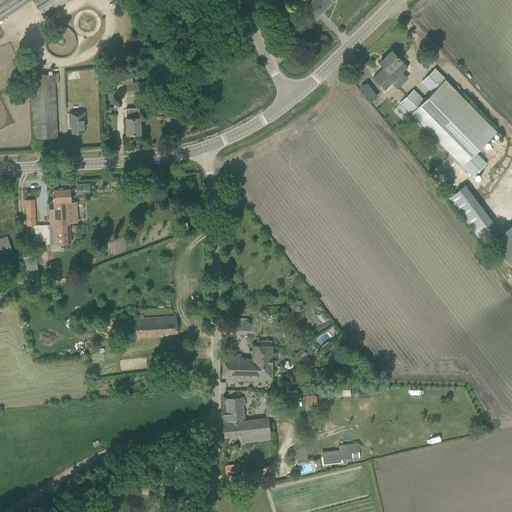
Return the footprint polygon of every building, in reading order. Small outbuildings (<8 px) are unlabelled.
[(0,0),(0,20),(31,0),(43,17),(69,0),(0,0)] [(314,0),(307,7),(317,18),(335,0),(334,0),(314,0)] [(408,67),(392,51),(379,62),(390,73),(390,72),(396,79),(402,73),(408,67)] [(487,164),(475,153),(484,144),(496,132),(435,69),(422,81),(429,88),(431,91),(423,100),(413,90),(400,103),(473,177),(487,164)] [(126,95),(150,91),(149,81),(133,83),(131,72),(111,75),(113,87),(125,85),(126,95)] [(54,74),(32,75),(35,139),(57,138),(54,74)] [(126,118),(127,134),(141,134),(140,118),(139,118),(139,108),(126,109),(126,118)] [(69,114),(69,123),(71,122),(72,133),(84,133),(83,127),(86,127),(85,113),(69,114)] [(468,184),(450,196),(481,242),(499,230),(468,184)] [(70,186),(53,187),(53,203),(54,203),(55,224),(50,224),(51,244),(70,243),(68,202),(71,202),(70,186)] [(34,208),(26,208),(27,226),(35,225),(34,208)] [(511,223),(496,238),(511,256),(511,223)] [(7,238),(0,239),(0,253),(11,250),(7,238)] [(24,259),(25,277),(38,276),(37,258),(24,259)] [(162,335),(177,334),(176,316),(139,318),(140,321),(132,321),(133,338),(162,337),(162,335)] [(257,333),(257,321),(231,321),(231,333),(257,333)] [(332,347),(328,341),(321,346),(325,352),(332,347)] [(307,345),(303,348),(296,354),(300,360),(305,366),(311,360),(308,356),(310,354),(311,356),(314,353),(307,345)] [(241,355),(223,355),(222,378),(272,380),(272,346),(254,346),(253,361),(241,361),(241,355)] [(289,389),(281,390),(283,398),(290,397),(289,389)] [(280,415),(280,404),(281,404),(282,396),(267,395),(266,409),(265,409),(265,416),(279,417),(279,415),(280,415)] [(304,397),(306,412),(318,411),(316,396),(304,397)] [(249,433),(252,433),(253,440),(250,440),(250,441),(260,439),(259,433),(269,432),(268,420),(259,422),(258,419),(244,421),(244,419),(243,410),(242,405),(244,404),(243,397),(226,399),(227,412),(226,413),(226,421),(227,423),(224,423),(225,437),(249,434),(249,433)] [(351,459),(351,457),(360,456),(358,443),(338,446),(339,450),(326,451),(327,463),(341,461),(340,460),(351,459)] [(308,462),(306,449),(293,451),(295,464),(308,462)] [(225,473),(239,472),(239,463),(225,464),(225,473)]
